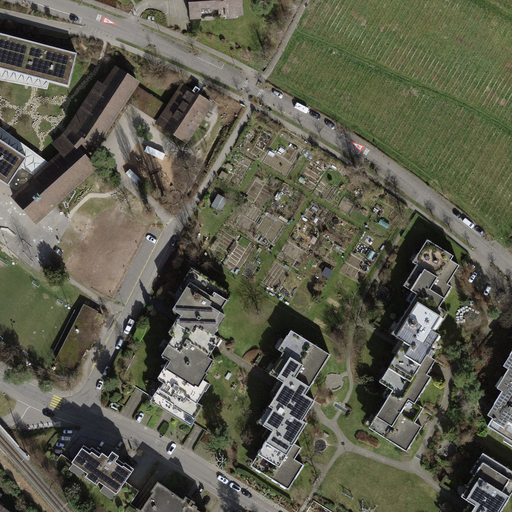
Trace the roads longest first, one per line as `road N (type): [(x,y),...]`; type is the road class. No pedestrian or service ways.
road 1 (residential): [(42,0),(121,26),(250,89),(444,210),(511,270)]
road 2 (residential): [(81,410),(191,210)]
road 3 (residential): [(268,511),(127,427),(81,410)]
